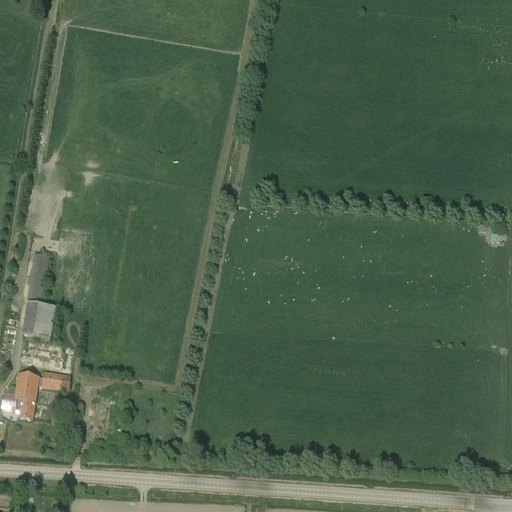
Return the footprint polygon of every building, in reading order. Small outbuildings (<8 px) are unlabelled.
[(481,233),(493,234),(494,226),(481,225),(481,233)] [(35,255),(30,303),(45,305),(50,257),(35,255)] [(25,321),(22,337),(51,342),(54,325),(25,321)] [(75,355),(55,354),(55,370),(75,371),(75,355)] [(3,396),(1,410),(20,413),(19,421),(32,423),(32,422),(38,388),(69,393),(71,378),(57,376),(44,374),(43,380),(18,376),(15,392),(13,389),(7,393),(7,396),(3,396)]
